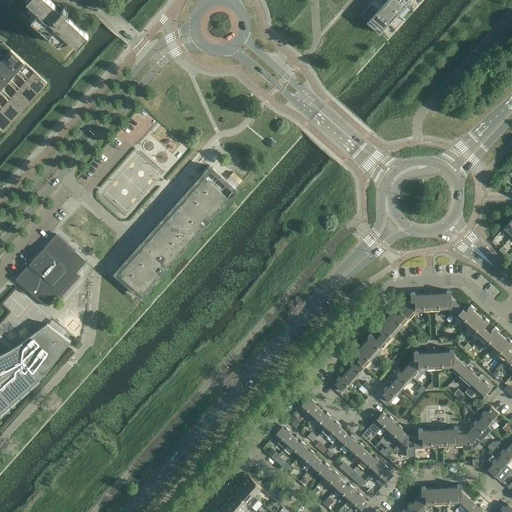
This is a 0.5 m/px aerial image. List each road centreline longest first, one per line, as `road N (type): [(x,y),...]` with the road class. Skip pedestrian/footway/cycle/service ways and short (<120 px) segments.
road 1 (secondary): [(385,182),(377,231),(125,511)]
road 2 (secondary): [(135,511),(325,298),(406,229)]
road 3 (residential): [(503,314),(459,280),(393,283),(310,383)]
road 4 (tertiary): [(0,244),(161,62)]
road 5 (tertiary): [(151,52),(0,222)]
road 6 (tertiary): [(400,166),(371,152),(241,36)]
road 7 (tertiary): [(233,46),(385,182)]
road 8 (residential): [(367,511),(401,480),(488,475),(511,497)]
